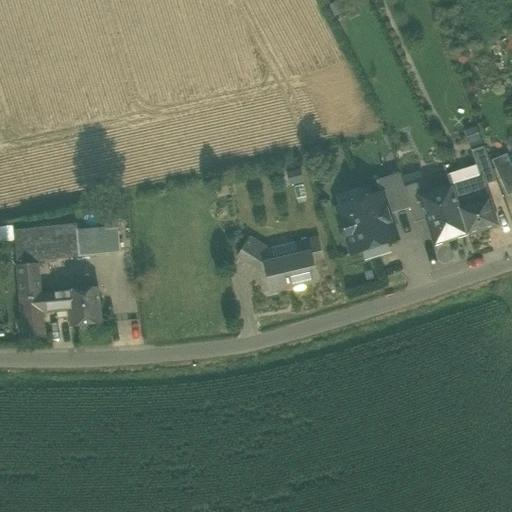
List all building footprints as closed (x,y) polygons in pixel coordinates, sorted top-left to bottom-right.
[(481,140),(476,128),(463,133),(468,145),(481,140)] [(482,177),(485,186),(497,182),(484,147),(472,151),(477,165),(481,177),(482,177)] [(492,161),(507,196),(511,194),(511,166),(509,159),(507,155),(492,161)] [(447,175),(451,187),(481,177),(477,165),(447,175)] [(300,170),(287,173),(290,187),(294,186),(303,184),(300,170)] [(401,178),(405,189),(426,182),(423,171),(401,178)] [(426,182),(405,189),(401,178),(400,174),(377,182),(381,195),(382,195),(389,215),(411,209),(412,214),(415,223),(427,219),(419,197),(430,193),(426,182)] [(481,177),(451,187),(467,236),(492,228),(498,226),(489,199),(485,186),(482,177),(481,177)] [(307,198),(303,184),(294,186),(298,200),(307,198)] [(435,246),(467,236),(451,187),(430,193),(419,197),(427,219),(435,246)] [(364,251),(365,254),(386,248),(385,244),(397,240),(389,215),(382,195),(381,195),(338,209),(343,224),(341,225),(338,229),(341,236),(345,238),(347,237),(353,254),(364,251)] [(103,211),(105,229),(110,228),(119,227),(117,209),(103,211)] [(14,232),(20,298),(41,295),(39,261),(79,258),(77,232),(78,231),(77,225),(14,232)] [(119,227),(110,228),(112,254),(121,253),(119,227)] [(79,258),(112,254),(110,228),(105,229),(78,231),(77,232),(79,258)] [(238,257),(267,275),(264,265),(263,259),(269,251),(250,239),(238,257)] [(294,245),(297,257),(311,254),(312,259),(322,257),(318,239),(294,245)] [(273,250),(276,262),(297,257),(294,245),(273,250)] [(263,259),(264,265),(276,262),(273,250),(269,251),(263,259)] [(318,282),(312,259),(311,254),(297,257),(276,262),(264,265),(267,275),(271,293),(318,282)] [(67,291),(67,292),(69,310),(71,327),(102,324),(103,324),(99,288),(67,291)] [(43,312),(69,310),(67,292),(41,295),(43,312)] [(43,312),(41,295),(20,298),(23,338),(45,335),(43,312)]
